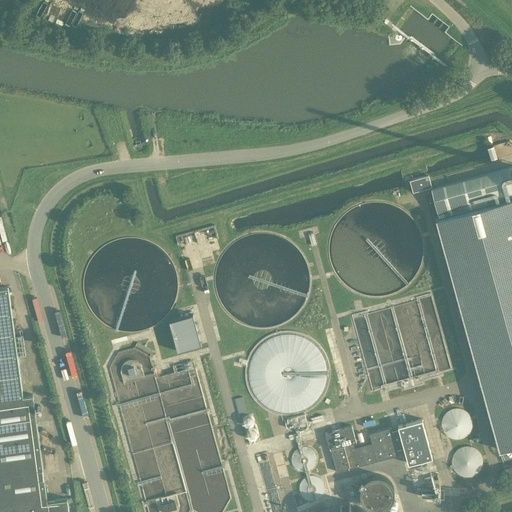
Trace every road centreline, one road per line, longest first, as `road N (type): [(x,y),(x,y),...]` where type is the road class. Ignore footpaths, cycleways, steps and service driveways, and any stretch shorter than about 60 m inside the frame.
road 1 (unclassified): [(102,511),(40,274),(40,216),(52,196),(85,174),(264,154),(349,133),(457,94),(481,66)]
road 2 (unknown): [(272,450),(280,430),(356,409),(314,246)]
road 3 (unknown): [(476,380),(493,473),(474,495),(452,499),(426,395)]
road 4 (unknown): [(421,190),(476,380)]
